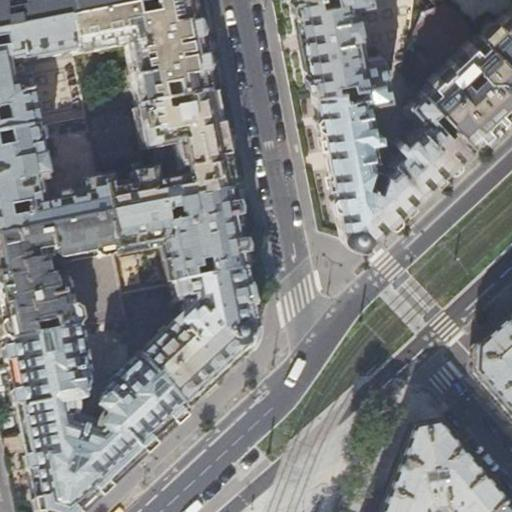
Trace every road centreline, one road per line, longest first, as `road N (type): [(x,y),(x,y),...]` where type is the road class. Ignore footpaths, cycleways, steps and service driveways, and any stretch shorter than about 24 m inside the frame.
road 1 (residential): [(239,0),(298,299),(323,344)]
road 2 (primary): [(511,157),(376,283),(323,344)]
road 3 (primary): [(228,511),(412,348)]
road 4 (primary): [(323,344),(270,410),(159,511)]
road 5 (residential): [(412,348),(511,461)]
road 6 (primary): [(412,348),(511,255)]
